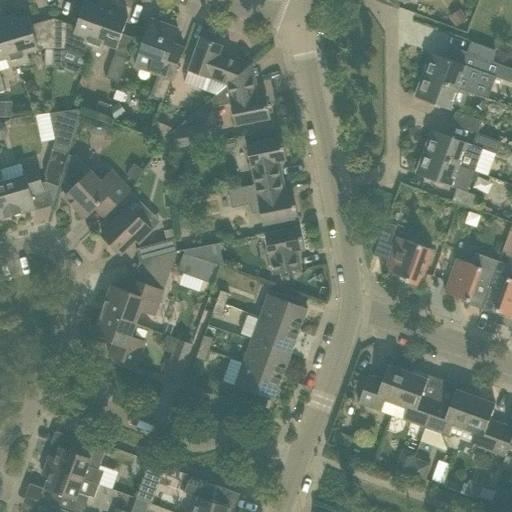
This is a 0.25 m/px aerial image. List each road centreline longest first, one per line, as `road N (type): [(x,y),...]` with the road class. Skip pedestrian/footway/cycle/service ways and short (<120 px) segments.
road 1 (residential): [(296,454),(233,433),(198,446),(39,384)]
road 2 (residential): [(331,187),(380,177),(392,159),(392,29),(378,10),(351,0)]
road 3 (residential): [(39,384),(80,264),(57,243),(21,234),(0,241)]
road 4 (residential): [(331,187),(295,15)]
road 5 (residential): [(511,362),(348,300)]
road 6 (residential): [(296,454),(348,300)]
